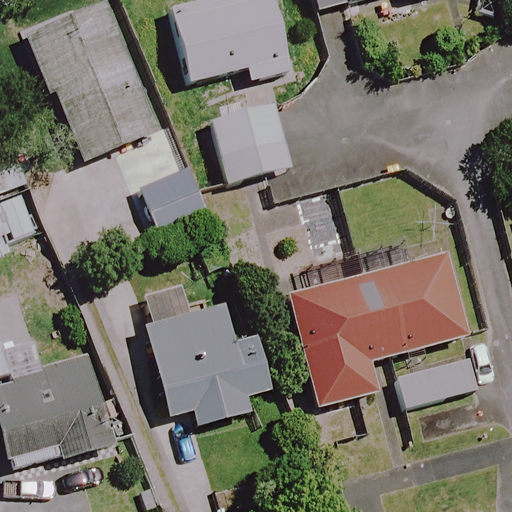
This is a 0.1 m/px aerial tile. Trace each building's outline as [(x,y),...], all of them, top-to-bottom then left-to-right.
[(284,80),(263,0),(243,0),(164,20),(182,92),(240,77),(243,91),(284,80)] [(434,0),(306,0),(311,20),(385,0),(400,0),(403,8),(434,0)] [(148,142),(94,16),(21,48),(75,173),(148,142)] [(281,179),(268,114),(206,126),(220,192),(281,179)] [(0,202),(10,199),(1,168),(0,168),(0,202)] [(457,349),(438,267),(283,304),(310,417),(370,403),(363,372),(457,349)] [(227,353),(218,317),(138,337),(164,443),(242,423),(238,408),(262,402),(249,348),(227,353)] [(34,379),(27,350),(0,356),(0,462),(4,479),(100,456),(79,368),(34,379)] [(469,400),(461,368),(389,387),(398,419),(469,400)]
